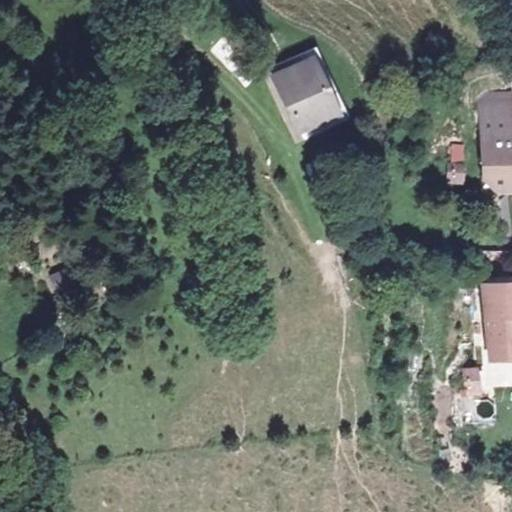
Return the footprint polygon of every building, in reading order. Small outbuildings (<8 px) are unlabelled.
[(272,73),(299,139),(340,122),(313,56),(272,73)] [(511,84),(497,85),(490,94),(511,94),(511,84)] [(511,179),(511,94),(490,94),(492,134),(492,168),(509,184),(511,179)] [(465,185),(466,145),(448,145),(447,185),(465,185)] [(399,253),(385,255),(387,269),(402,268),(399,253)] [(511,285),(483,290),(490,365),(511,361),(511,285)] [(484,394),(481,367),(460,369),(463,396),(484,394)]
